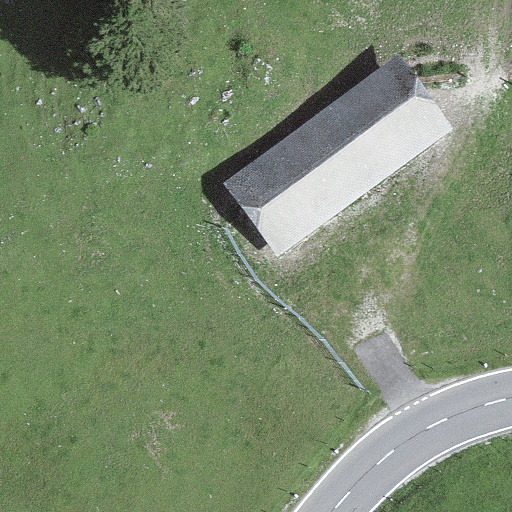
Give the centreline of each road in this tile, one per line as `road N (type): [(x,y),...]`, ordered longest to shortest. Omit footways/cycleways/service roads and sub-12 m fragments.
road 1 (track): [(434,425),(380,359),(371,317),(388,257),(467,148),(488,102),(494,0)]
road 2 (tertiary): [(331,511),(434,425),(511,397)]
